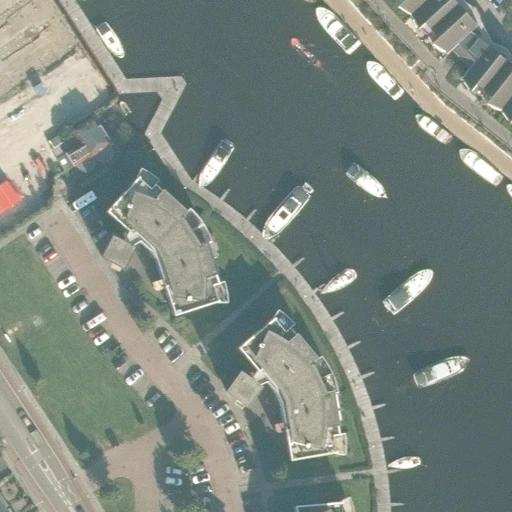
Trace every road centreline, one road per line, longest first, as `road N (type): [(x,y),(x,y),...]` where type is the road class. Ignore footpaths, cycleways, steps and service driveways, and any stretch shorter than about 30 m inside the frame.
road 1 (residential): [(199,411),(115,320),(47,213)]
road 2 (secondary): [(68,503),(0,404)]
